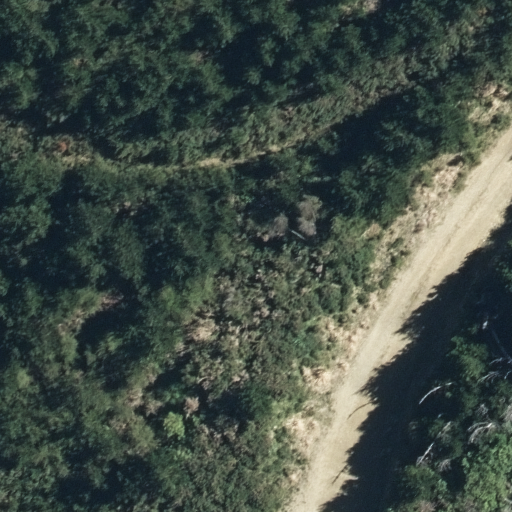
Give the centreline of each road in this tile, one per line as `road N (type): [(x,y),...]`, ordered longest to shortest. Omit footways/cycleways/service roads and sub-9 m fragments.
road 1 (track): [(340,511),(388,350),(446,239),(511,160)]
road 2 (track): [(0,321),(388,350)]
